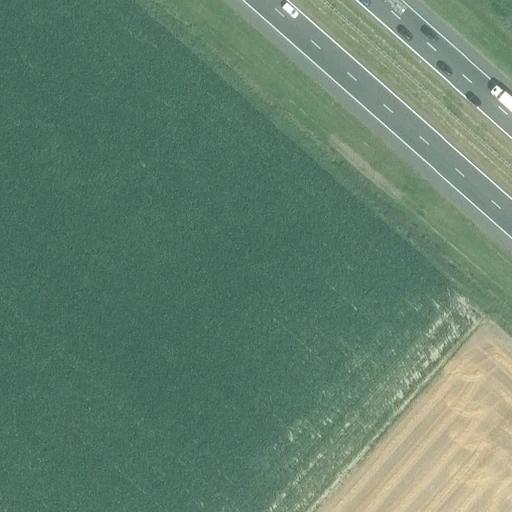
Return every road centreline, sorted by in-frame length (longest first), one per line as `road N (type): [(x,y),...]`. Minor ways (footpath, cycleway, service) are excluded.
road 1 (motorway): [(261,0),(511,221)]
road 2 (motorway): [(511,119),(376,0)]
